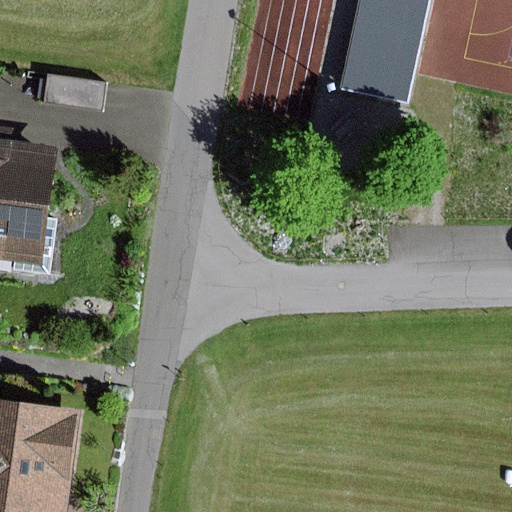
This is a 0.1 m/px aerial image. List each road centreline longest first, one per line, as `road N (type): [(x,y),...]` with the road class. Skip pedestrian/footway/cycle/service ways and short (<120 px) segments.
road 1 (residential): [(172,281),(511,282)]
road 2 (residential): [(217,0),(172,281)]
road 3 (residential): [(172,281),(136,511)]
